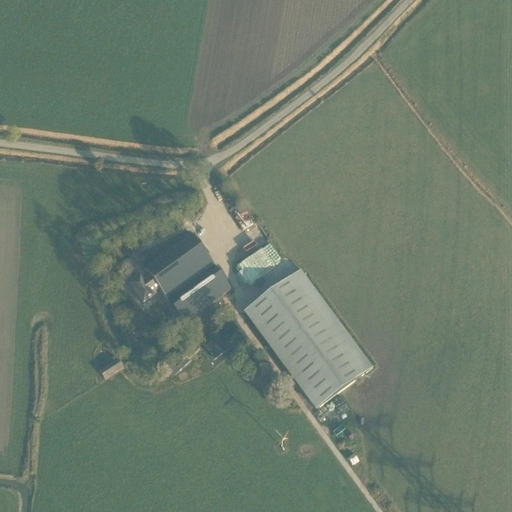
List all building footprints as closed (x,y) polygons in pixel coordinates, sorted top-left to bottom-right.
[(248,213),(238,218),(240,223),(250,218),(248,213)] [(142,277),(132,288),(146,307),(157,299),(156,297),(162,292),(187,324),(233,290),(191,233),(167,250),(147,271),(151,276),(145,281),(142,277)] [(254,256),(258,262),(252,266),(258,275),(282,258),(271,243),(254,256)] [(373,370),(301,272),(244,314),(316,412),(373,370)] [(220,334),(206,345),(217,361),(232,350),(220,334)] [(117,360),(99,372),(105,381),(123,369),(117,360)]
